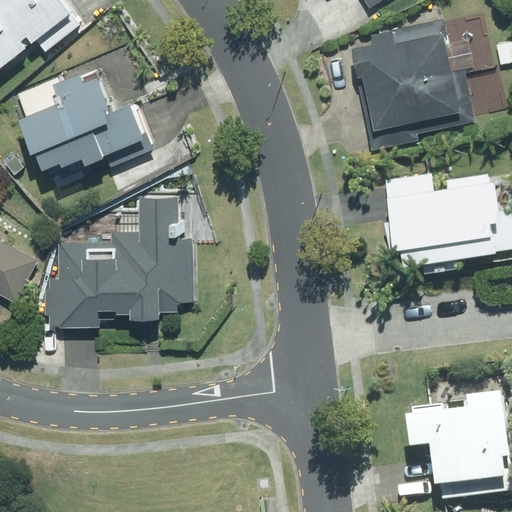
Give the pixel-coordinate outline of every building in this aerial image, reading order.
[(0,71),(36,44),(31,37),(37,33),(41,40),(43,38),(51,49),(86,23),(77,11),(81,9),(73,0),(5,0),(0,4),(0,71)] [(451,29),(449,17),(379,33),(381,41),(362,45),(368,73),(372,72),(374,81),(363,83),(378,148),(424,138),(423,132),(481,120),(469,67),(461,68),(453,29),(451,29)] [(511,41),(500,44),(503,63),(511,61),(511,41)] [(68,100),(30,115),(44,149),(46,148),(56,173),(75,164),(75,162),(95,153),(98,161),(112,155),(116,164),(160,147),(140,100),(122,107),(108,73),(94,79),(90,70),(63,80),(68,91),(65,93),(68,100)] [(412,245),(415,263),(429,261),(430,272),(463,266),(462,256),(507,249),(507,248),(511,247),(511,207),(509,208),(504,178),(495,179),(494,172),(453,179),(453,185),(440,188),(437,171),(392,177),(400,225),(404,225),(408,246),(412,245)] [(59,330),(112,329),(111,319),(168,317),(168,309),(182,309),(181,300),(198,299),(197,237),(192,237),(192,206),(187,206),(187,193),(145,194),(145,231),(116,231),(116,240),(64,241),(64,276),(56,277),(56,288),(49,288),(50,322),(58,322),(59,330)] [(0,289),(22,301),(43,257),(0,235),(0,289)] [(448,501),(511,494),(511,398),(479,401),(480,414),(449,418),(448,407),(418,411),(422,451),(443,450),(448,501)]
